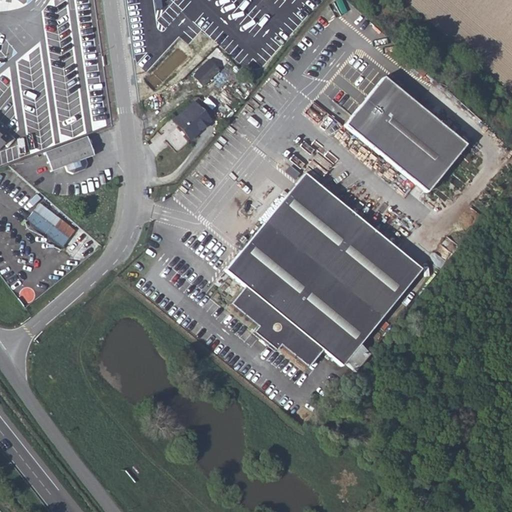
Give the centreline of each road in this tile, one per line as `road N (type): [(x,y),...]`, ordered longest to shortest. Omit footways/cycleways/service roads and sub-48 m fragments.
road 1 (unclassified): [(1,353),(85,283),(128,224),(131,159),(109,0)]
road 2 (unclassified): [(116,511),(1,353)]
